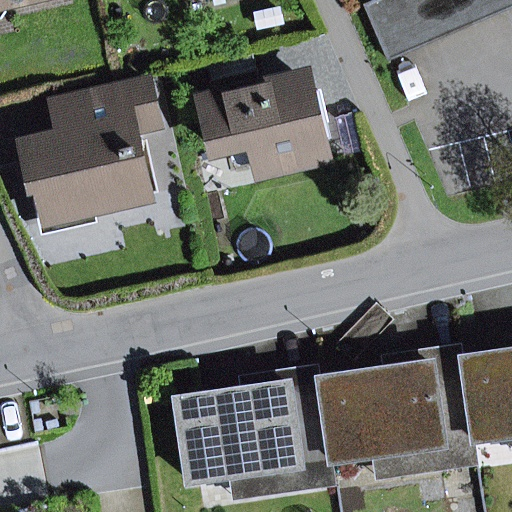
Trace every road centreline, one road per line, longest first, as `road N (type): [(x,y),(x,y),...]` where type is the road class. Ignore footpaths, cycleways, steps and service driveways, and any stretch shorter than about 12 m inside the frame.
road 1 (residential): [(440,259),(31,344)]
road 2 (residential): [(440,259),(326,0)]
